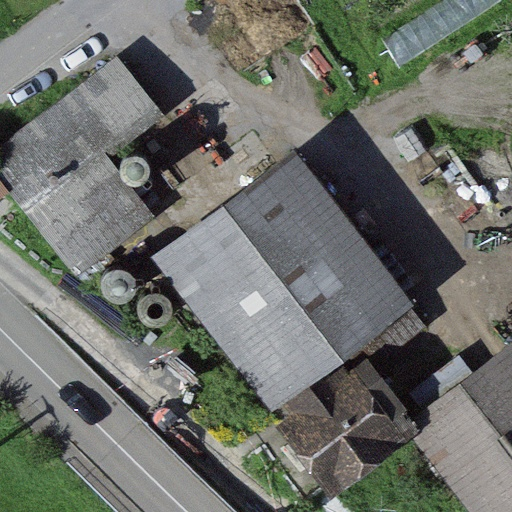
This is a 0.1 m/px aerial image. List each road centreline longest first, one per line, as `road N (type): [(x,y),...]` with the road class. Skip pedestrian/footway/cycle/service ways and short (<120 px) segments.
road 1 (tertiary): [(0,327),(191,511)]
road 2 (residential): [(117,0),(0,82)]
